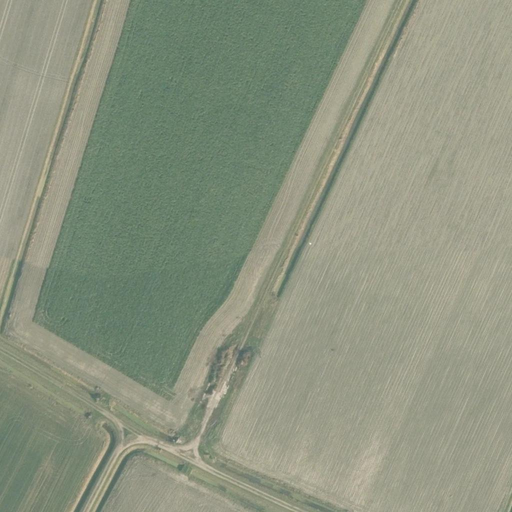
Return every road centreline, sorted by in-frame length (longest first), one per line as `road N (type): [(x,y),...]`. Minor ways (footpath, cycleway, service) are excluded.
road 1 (track): [(187,458),(401,0)]
road 2 (track): [(300,511),(115,420)]
road 3 (track): [(115,420),(0,350)]
